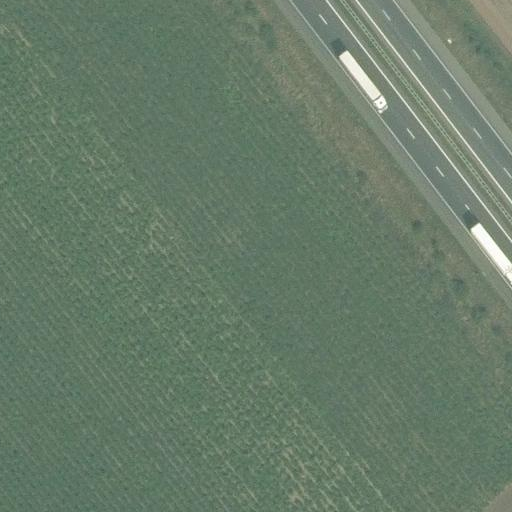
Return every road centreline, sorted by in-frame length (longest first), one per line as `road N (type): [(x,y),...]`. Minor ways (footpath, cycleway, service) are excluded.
road 1 (motorway): [(305,0),(511,267)]
road 2 (motorway): [(511,183),(370,0)]
